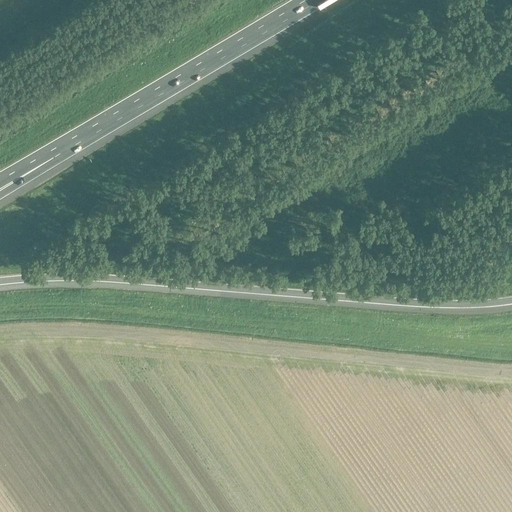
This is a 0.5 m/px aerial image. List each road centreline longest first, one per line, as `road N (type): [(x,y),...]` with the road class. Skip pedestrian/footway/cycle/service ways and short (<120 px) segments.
road 1 (motorway): [(0,281),(101,280),(410,305),(511,302)]
road 2 (motorway): [(51,155),(313,0)]
